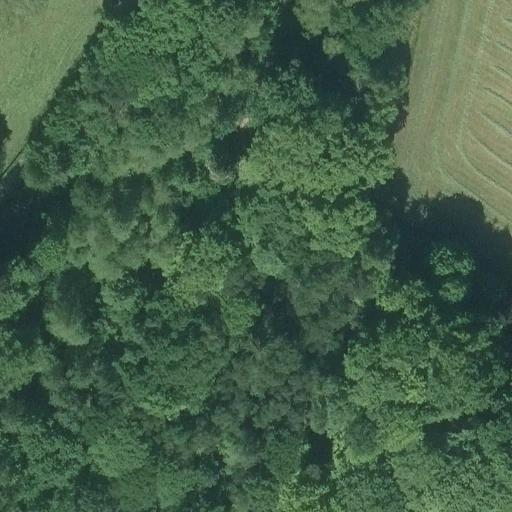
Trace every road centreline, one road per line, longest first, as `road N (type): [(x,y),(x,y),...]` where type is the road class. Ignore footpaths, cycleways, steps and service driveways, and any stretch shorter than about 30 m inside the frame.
road 1 (track): [(289,0),(231,167),(12,511)]
road 2 (track): [(0,198),(68,103),(124,0)]
